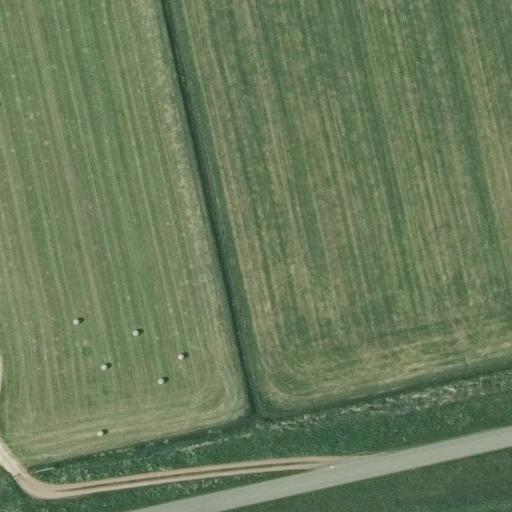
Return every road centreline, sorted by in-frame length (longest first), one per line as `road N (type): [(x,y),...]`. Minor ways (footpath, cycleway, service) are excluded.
road 1 (track): [(363,468),(278,466),(40,492),(0,455)]
road 2 (tertiary): [(166,511),(511,435)]
